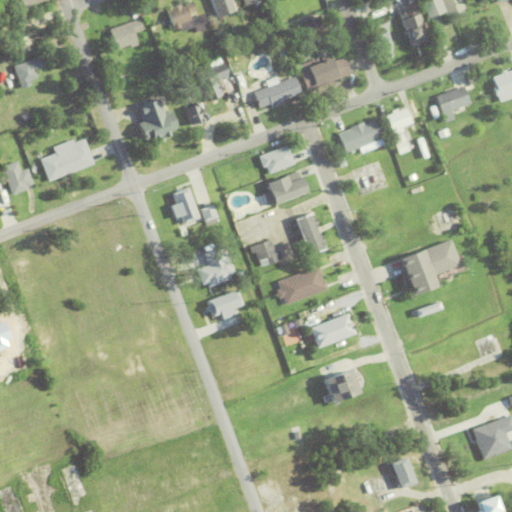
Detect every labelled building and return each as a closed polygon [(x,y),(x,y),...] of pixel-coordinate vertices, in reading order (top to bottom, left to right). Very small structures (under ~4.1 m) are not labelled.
[(44,0),(45,2),(14,15),(7,0),(44,0)] [(234,12),(228,0),(209,0),(218,19),(234,12)] [(245,8),(242,0),(263,0),(264,1),(245,8)] [(419,3),(428,0),(459,0),(464,12),(463,13),(464,16),(448,22),(445,16),(426,22),(419,3)] [(208,29),(196,34),(195,30),(181,35),(180,31),(174,33),(168,16),(172,14),(170,10),(180,6),(181,9),(192,4),(196,14),(189,16),(191,21),(203,16),(208,29)] [(404,35),(396,11),(413,4),(428,43),(410,50),(404,35)] [(302,25),(320,18),(327,38),(309,45),(302,25)] [(109,32),(140,21),(144,32),(134,36),(137,45),(116,52),(109,32)] [(278,55),(284,53),(287,60),(282,63),(278,55)] [(113,58),(128,54),(129,58),(114,63),(113,58)] [(13,69),(41,58),(45,69),(34,73),(37,81),(30,84),(31,88),(21,92),(13,69)] [(299,67),(307,64),(309,70),(330,61),(331,64),(343,60),(350,77),(307,94),(299,74),(302,73),(299,67)] [(195,76),(223,66),(227,78),(216,82),(222,97),(205,104),(195,76)] [(5,91),(1,78),(0,78),(0,73),(4,72),(10,89),(5,91)] [(511,100),(500,105),(497,98),(496,99),(492,90),(495,89),(491,80),(500,76),(500,75),(505,73),(506,74),(511,72),(511,75),(511,100)] [(253,94),(273,87),(271,83),(276,81),(277,85),(294,79),(301,96),(271,108),(270,107),(259,111),(253,94)] [(126,93),(141,88),(143,93),(128,98),(126,93)] [(436,98),(463,88),(470,106),(450,113),(454,122),(446,125),(436,98)] [(184,112),(190,110),(189,106),(198,103),(206,124),(191,130),(184,112)] [(385,114),(393,135),(403,131),(402,127),(412,124),(406,107),(385,114)] [(21,117),(28,115),(30,122),(23,124),(21,117)] [(157,129),(162,140),(157,142),(159,147),(146,153),(135,126),(149,120),(153,131),(157,129)] [(337,137),(350,132),(349,130),(363,124),(364,126),(375,122),(382,141),(381,141),(359,151),(345,156),(337,137)] [(48,184),(39,162),(55,156),(52,150),(72,142),(73,146),(83,141),(93,166),(48,184)] [(293,165),(287,145),(259,154),(265,173),(293,165)] [(338,163),(344,161),(346,168),(340,170),(338,163)] [(27,171),(33,186),(26,189),(27,192),(12,198),(1,169),(17,163),(21,173),(27,171)] [(301,181),(307,196),(274,209),(273,207),(268,209),(263,197),(269,195),(266,188),(286,180),(286,179),(297,174),(300,182),(301,181)] [(65,189),(78,182),(81,187),(67,194),(65,189)] [(180,216),(183,223),(198,218),(188,188),(172,194),(175,203),(170,205),(174,218),(180,216)] [(205,225),(218,221),(213,204),(200,208),(205,225)] [(295,224),(310,218),(323,254),(308,260),(295,224)] [(400,257),(413,295),(438,286),(434,274),(460,265),(451,239),(400,257)] [(196,269),(203,288),(233,277),(221,242),(201,249),(206,265),(196,269)] [(264,261),(257,263),(255,254),(251,255),(249,249),(271,242),(275,256),(276,256),(279,263),(267,267),(264,261)] [(285,305),(282,306),(277,295),(280,294),(277,286),(316,272),(324,293),(285,306),(285,305)] [(219,314),(221,319),(235,314),(233,308),(242,305),(236,289),(206,301),(212,316),(219,314)] [(309,332),(347,317),(355,337),(317,353),(309,332)] [(357,323),(364,320),(371,340),(364,343),(357,323)] [(278,336),(280,335),(279,328),(285,327),(288,337),(279,339),(278,336)] [(325,377),(332,401),(360,394),(353,370),(325,377)] [(470,428),(510,414),(511,420),(511,430),(504,433),(510,449),(481,459),(470,428)] [(389,463),(404,457),(414,483),(398,489),(389,463)] [(473,511),(477,510),(473,500),(491,493),(497,509),(496,510),(496,511),(473,511)]
